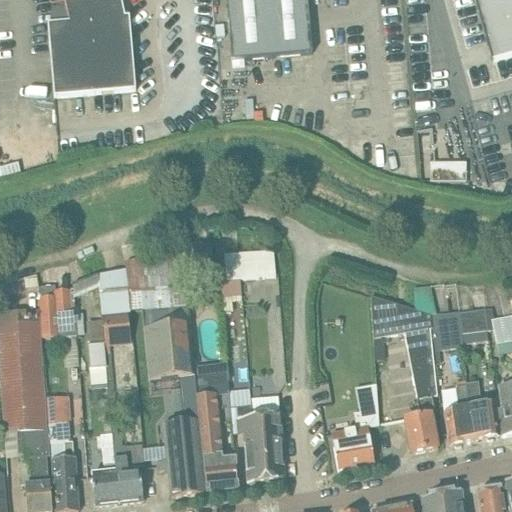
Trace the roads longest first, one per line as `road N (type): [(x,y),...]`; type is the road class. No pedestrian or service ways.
road 1 (track): [(0,275),(201,212),(267,217),(413,271),(478,274),(511,266)]
road 2 (residential): [(263,511),(511,461)]
road 3 (track): [(296,388),(309,238)]
